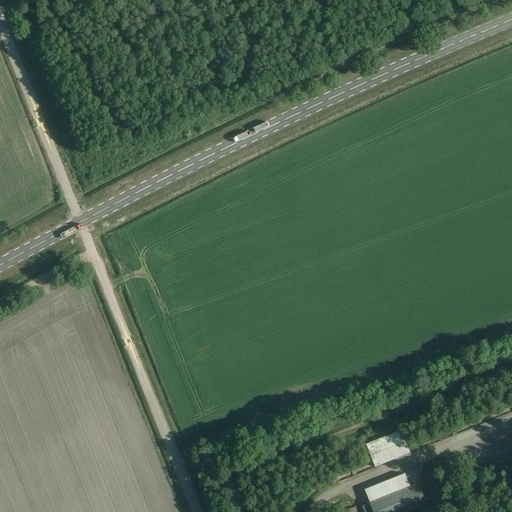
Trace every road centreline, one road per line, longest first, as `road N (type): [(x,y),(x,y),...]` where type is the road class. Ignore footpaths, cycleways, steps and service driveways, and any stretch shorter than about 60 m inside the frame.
road 1 (primary): [(79,222),(274,124),(511,20)]
road 2 (unclassified): [(197,511),(79,222)]
road 3 (unknown): [(511,419),(323,494),(307,511)]
road 4 (unclassified): [(79,222),(0,22)]
